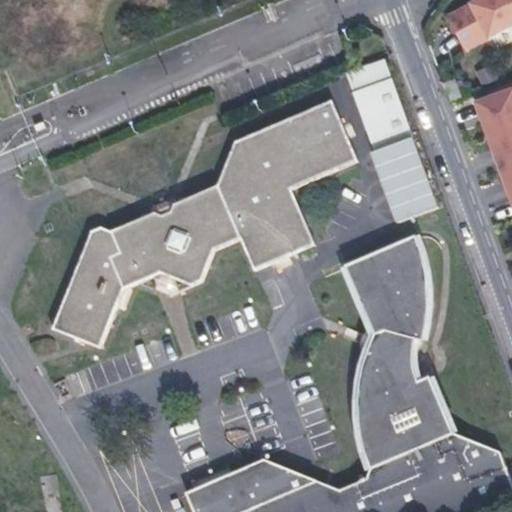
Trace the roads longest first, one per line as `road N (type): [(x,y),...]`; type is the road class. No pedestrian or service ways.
road 1 (unknown): [(52,420),(259,346),(297,314),(372,186)]
road 2 (residential): [(391,0),(511,325)]
road 3 (unclassified): [(103,511),(0,334)]
